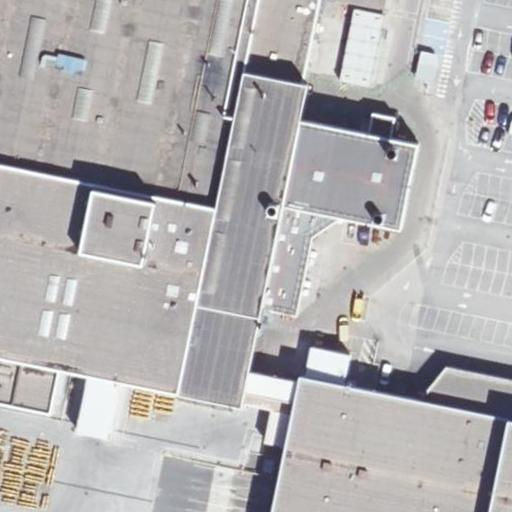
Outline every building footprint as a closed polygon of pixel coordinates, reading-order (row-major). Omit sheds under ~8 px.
[(0,0),(0,401),(56,413),(65,369),(245,403),(248,391),(253,370),(266,306),(300,313),(316,234),(346,215),(404,227),(422,143),(394,137),(398,117),(376,113),(372,133),(304,120),(311,85),(307,84),(324,0),(335,0),(394,12),(396,0),(0,0)] [(439,55),(422,52),(413,92),(430,96),(439,55)] [(511,378),(449,366),(423,398),(511,416),(511,378)] [(248,391),(299,400),(303,380),(253,370),(248,391)] [(303,380),(299,400),(296,413),(262,407),(256,437),(290,444),(276,511),(511,511),(511,416),(423,398),(361,386),(304,374),(303,380)] [(248,391),(245,403),(262,407),(296,413),(299,400),(248,391)]
